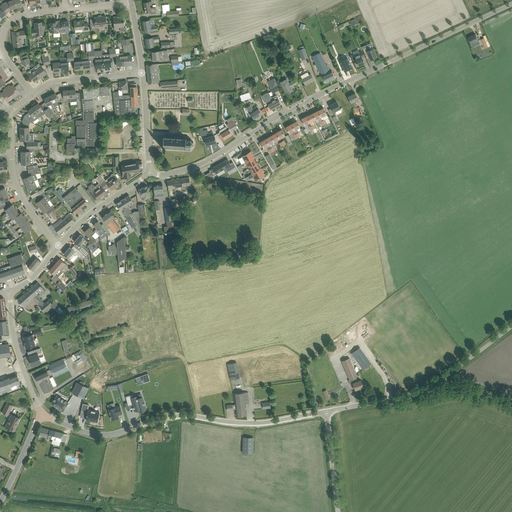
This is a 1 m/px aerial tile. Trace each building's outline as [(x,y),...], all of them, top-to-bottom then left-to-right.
[(14,8),(17,7),(14,0),(11,0),(3,3),(9,11),(14,9),(14,8)] [(146,13),(151,12),(151,14),(156,13),(155,7),(150,8),(150,5),(152,4),(151,1),(144,2),(146,13)] [(3,3),(0,6),(0,15),(2,18),(4,15),(5,15),(9,11),(3,3)] [(107,26),(106,16),(94,17),(95,27),(107,26)] [(113,17),(114,23),(114,25),(114,28),(120,28),(124,27),(123,16),(116,17),(113,17)] [(60,32),(59,20),(54,21),(54,22),(49,23),(50,32),(53,32),(53,33),(60,32)] [(60,32),(66,32),(69,31),(68,21),(64,21),(64,20),(59,20),(60,32)] [(88,30),(88,21),(84,22),(84,20),(74,21),(75,29),(83,28),(83,30),(88,30)] [(142,21),(143,27),(144,32),(152,31),(158,30),(157,26),(151,27),(151,25),(150,20),(142,21)] [(44,34),(43,22),(35,23),(35,29),(32,29),(33,35),(36,35),(44,34)] [(24,30),(12,32),(14,47),(21,46),(21,38),(25,37),(24,30)] [(476,34),(468,37),(471,44),(478,40),(476,34)] [(145,38),(147,48),(154,46),(153,40),(159,39),(159,36),(145,38)] [(96,68),(104,67),(102,55),(102,54),(95,54),(94,46),(91,46),(91,51),(92,58),(95,58),(96,68)] [(117,66),(125,65),(124,56),(123,56),(123,53),(118,53),(118,48),(115,49),(115,48),(115,46),(112,46),(112,49),(113,56),(116,56),(117,66)] [(372,61),(378,58),(374,49),(370,51),(369,47),(364,49),(366,55),(369,54),(372,61)] [(304,48),(298,50),(302,60),(303,59),(308,58),(304,48)] [(110,54),(102,55),(104,67),(111,66),(110,56),(113,56),(112,49),(109,49),(110,54)] [(167,50),(166,50),(162,50),(152,52),(153,59),(163,58),(163,60),(165,60),(165,58),(168,57),(167,50)] [(362,57),(364,56),(362,50),(359,52),(360,53),(354,56),(358,66),(364,63),(362,57)] [(312,56),(321,72),(320,72),(323,77),(321,78),(322,79),(323,78),(325,83),(335,78),(331,70),(329,71),(320,52),(312,56)] [(131,55),(124,56),(125,65),(132,64),(131,55)] [(339,62),(344,72),(352,69),(348,58),(339,62)] [(89,59),(82,60),(82,69),(90,68),(89,59)] [(82,69),(82,60),(74,61),(75,70),(82,69)] [(68,61),(61,62),(61,71),(69,71),(68,61)] [(61,71),(61,62),(53,63),(54,72),(61,71)] [(41,66),(39,63),(33,67),(40,77),(47,73),(41,66)] [(154,64),(146,64),(148,84),(156,83),(155,73),(158,73),(159,73),(159,70),(154,70),(154,64)] [(40,77),(33,67),(33,68),(27,72),(34,82),(40,77)] [(298,77),(294,68),(289,70),(294,79),(298,77)] [(0,82),(8,77),(4,71),(0,73),(0,82)] [(311,74),(309,75),(307,72),(300,76),(302,78),(305,84),(314,79),(311,74)] [(289,83),(287,79),(280,82),(282,86),(287,94),(293,90),(291,87),(296,84),(294,81),(289,83)] [(118,91),(118,92),(122,91),(122,90),(128,89),(127,86),(127,81),(120,82),(121,87),(121,90),(118,90),(119,91),(118,91)] [(123,95),(122,91),(118,92),(119,99),(120,100),(137,98),(137,86),(136,87),(136,83),(130,84),(131,95),(123,95)] [(13,84),(11,86),(10,84),(6,87),(14,97),(20,93),(13,84)] [(98,95),(104,95),(103,84),(97,85),(98,91),(94,92),(95,98),(99,97),(98,95)] [(109,84),(103,84),(104,95),(109,94),(110,96),(113,96),(112,90),(109,90),(109,84)] [(277,85),(270,88),(272,93),(280,90),(277,85)] [(14,97),(6,87),(3,89),(4,91),(1,93),(7,102),(14,97)] [(249,92),(247,93),(240,95),(242,101),(251,97),(249,92)] [(49,96),(55,106),(57,105),(56,101),(59,100),(55,93),(49,96)] [(355,93),(348,96),(351,103),(353,108),(357,106),(355,101),(358,99),(355,93)] [(276,95),(272,97),(271,96),(264,100),(266,104),(267,103),(270,110),(281,104),(277,97),(277,98),(276,95)] [(49,96),(44,98),(45,102),(47,106),(50,104),(52,107),(55,106),(49,96)] [(137,98),(120,100),(114,100),(115,114),(116,114),(116,116),(133,115),(133,113),(132,109),(128,110),(128,103),(132,102),(132,106),(138,106),(137,98)] [(340,108),(337,101),(330,105),(331,108),(328,109),(331,115),(336,113),(335,111),(340,108)] [(33,106),(40,116),(42,114),(40,111),(43,109),(38,103),(33,106)] [(254,119),(262,114),(258,107),(253,110),(250,105),(247,107),(250,112),(254,119)] [(25,115),(23,119),(30,122),(32,122),(38,118),(40,116),(33,106),(28,110),(30,113),(26,116),(25,115)] [(324,124),(324,123),(326,126),(328,125),(326,122),(325,119),(328,118),(326,114),(324,108),(318,111),(324,124)] [(324,124),(318,111),(317,111),(313,113),(312,113),(315,119),(317,123),(320,122),(322,125),(324,124)] [(312,113),(311,114),(308,115),(307,116),(310,122),(312,121),(315,119),(312,113)] [(307,116),(301,119),(304,125),(307,123),(310,122),(307,116)] [(29,125),(30,122),(23,119),(22,122),(24,123),(25,127),(20,127),(20,134),(33,133),(29,133),(29,127),(29,124),(29,125)] [(234,119),(226,124),(230,129),(237,125),(234,119)] [(71,122),(75,133),(83,131),(80,124),(76,125),(75,121),(71,122)] [(291,124),(298,136),(300,135),(297,128),(300,127),(297,121),(291,124)] [(68,136),(75,133),(71,122),(73,126),(69,127),(68,124),(68,123),(64,125),(68,136)] [(289,133),(292,131),(294,135),(296,138),(298,136),(291,124),(286,127),(289,133)] [(68,136),(64,125),(60,126),(61,126),(62,130),(58,131),(61,138),(68,136)] [(226,126),(219,130),(219,132),(217,133),(221,141),(232,134),(228,129),(226,126)] [(281,129),(276,132),(279,138),(285,135),(281,129)] [(204,135),(206,144),(216,142),(214,135),(207,137),(206,130),(199,131),(200,136),(204,135)] [(274,141),(279,138),(276,132),(271,136),(275,142),(274,141)] [(37,142),(34,142),(34,139),(33,139),(33,133),(20,134),(21,140),(30,140),(30,142),(27,142),(27,145),(38,145),(37,142)] [(169,147),(173,147),(173,148),(174,148),(178,149),(179,149),(179,148),(184,148),(184,149),(184,150),(190,151),(190,148),(191,148),(190,146),(192,145),(193,146),(193,145),(192,144),(192,142),(194,142),(193,141),(192,142),(191,140),(191,139),(190,140),(188,140),(188,136),(180,136),(180,137),(179,137),(175,136),(174,136),(174,137),(169,137),(169,136),(168,137),(164,137),(164,135),(163,135),(163,137),(162,136),(162,137),(163,137),(162,146),(161,146),(161,147),(162,147),(162,148),(163,148),(162,148),(163,149),(165,150),(166,149),(166,147),(165,147),(168,147),(168,148),(169,147)] [(276,145),(275,142),(271,136),(265,139),(273,151),(274,154),(277,153),(273,147),(276,145)] [(264,148),(266,146),(268,150),(268,149),(270,153),(273,151),(265,139),(260,142),(264,148)] [(52,151),(64,147),(61,140),(54,143),(55,146),(52,148),(52,147),(51,148),(52,151)] [(64,147),(52,151),(53,152),(57,150),(58,154),(54,155),(55,159),(66,155),(64,147)] [(245,161),(254,156),(251,150),(241,155),(245,161)] [(269,154),(265,156),(273,170),(277,168),(269,154)] [(66,155),(55,159),(56,162),(57,162),(60,161),(62,165),(69,162),(66,155)] [(254,156),(245,161),(248,167),(258,162),(254,156)] [(228,159),(222,162),(227,171),(233,168),(231,165),(231,164),(228,159)] [(137,163),(121,165),(123,178),(131,177),(131,173),(140,171),(140,168),(142,167),(142,164),(142,163),(141,160),(136,161),(137,163)] [(227,171),(222,162),(212,167),(216,173),(225,168),(227,171)] [(248,167),(251,173),(261,168),(258,162),(248,167)] [(39,168),(37,168),(28,170),(29,176),(24,178),(26,184),(34,180),(37,179),(38,179),(36,174),(42,172),(41,167),(39,168)] [(261,168),(251,173),(255,179),(264,174),(261,168)] [(115,176),(113,174),(112,173),(111,175),(111,176),(109,177),(117,188),(119,186),(118,185),(120,183),(115,176)] [(101,174),(100,175),(98,176),(103,183),(106,182),(106,181),(105,180),(101,174)] [(87,181),(83,175),(79,178),(79,181),(80,183),(82,185),(87,181)] [(107,193),(101,185),(103,183),(98,176),(95,178),(99,183),(95,186),(97,189),(104,198),(106,196),(105,195),(107,193)] [(109,177),(105,180),(106,181),(106,182),(111,190),(114,188),(115,189),(117,188),(109,177)] [(189,177),(167,181),(168,186),(168,189),(190,185),(189,177)] [(37,186),(34,180),(26,184),(29,190),(37,186)] [(163,191),(162,184),(153,185),(155,196),(158,196),(157,192),(163,191)] [(97,189),(95,186),(91,190),(93,193),(98,200),(101,198),(102,199),(104,198),(97,189)] [(144,187),(138,189),(141,196),(142,199),(146,198),(145,197),(146,196),(146,195),(150,193),(147,186),(146,186),(145,186),(144,186),(144,187)] [(87,202),(75,188),(63,198),(75,212),(76,211),(77,213),(78,213),(81,210),(79,208),(87,202)] [(40,207),(47,202),(51,199),(47,194),(46,195),(44,192),(43,193),(37,195),(35,197),(38,201),(36,202),(40,207)] [(0,206),(6,204),(4,201),(10,199),(8,195),(9,195),(8,193),(0,196),(0,206)] [(138,225),(140,223),(139,216),(138,205),(138,211),(134,211),(132,213),(128,206),(134,202),(129,195),(122,199),(129,210),(138,225)] [(132,228),(133,228),(136,232),(141,229),(138,225),(129,210),(122,199),(122,200),(121,200),(120,200),(120,201),(116,203),(120,211),(122,209),(126,216),(125,217),(132,228)] [(47,202),(40,207),(44,212),(45,211),(48,214),(55,209),(52,205),(51,206),(47,202)] [(7,212),(2,215),(4,218),(7,216),(16,209),(15,207),(14,207),(12,204),(5,209),(7,212)] [(171,208),(164,209),(167,226),(173,225),(171,208)] [(16,209),(7,216),(9,214),(12,219),(14,218),(19,214),(17,211),(18,211),(16,209)] [(102,216),(107,223),(113,233),(120,228),(113,218),(115,217),(110,210),(102,216)] [(18,223),(25,217),(26,217),(24,215),(21,212),(19,214),(14,218),(18,223)] [(59,234),(65,229),(75,221),(69,214),(65,217),(66,218),(63,220),(62,218),(53,226),(59,234)] [(25,217),(18,223),(21,227),(29,222),(28,220),(27,220),(25,217)] [(96,228),(94,230),(99,236),(105,231),(108,235),(110,233),(103,223),(101,225),(98,221),(93,224),(96,228)] [(29,222),(21,227),(25,232),(32,227),(30,224),(31,224),(29,222)] [(91,246),(92,245),(94,248),(98,245),(96,243),(97,242),(91,235),(94,233),(89,227),(84,231),(90,239),(88,241),(91,246)] [(80,234),(74,241),(79,246),(85,239),(80,234)] [(117,242),(118,263),(126,257),(125,236),(117,242)] [(117,248),(114,244),(111,246),(108,246),(109,252),(112,252),(117,248)] [(81,245),(78,249),(83,254),(84,258),(89,252),(81,245)] [(83,254),(78,249),(74,246),(71,248),(70,247),(64,254),(68,258),(69,258),(71,259),(74,255),(75,256),(77,254),(80,257),(81,256),(84,258),(83,254)] [(0,281),(7,279),(16,276),(25,273),(22,265),(24,264),(23,262),(24,262),(21,254),(8,258),(11,265),(7,266),(8,269),(4,270),(3,268),(0,268),(0,281)] [(28,266),(33,271),(41,261),(35,256),(28,266)] [(60,258),(55,264),(59,269),(65,263),(60,258)] [(57,277),(59,275),(62,271),(59,269),(55,264),(49,271),(57,277)] [(73,266),(71,268),(69,268),(72,273),(71,273),(73,277),(77,274),(73,266)] [(66,288),(60,280),(56,284),(63,291),(66,288)] [(31,288),(36,294),(38,292),(41,295),(46,291),(43,288),(38,282),(31,288)] [(51,308),(46,302),(44,303),(36,294),(31,288),(17,300),(24,307),(31,301),(29,300),(33,297),(41,306),(40,307),(46,313),(51,308)] [(46,302),(51,308),(54,311),(59,306),(53,300),(51,302),(49,299),(46,302)] [(88,301),(67,308),(69,312),(90,305),(88,301)] [(35,346),(32,334),(23,336),(26,348),(35,346)] [(60,341),(64,352),(69,350),(65,339),(60,341)] [(0,357),(11,356),(9,346),(0,347),(0,357)] [(371,363),(359,347),(351,353),(363,369),(371,363)] [(33,350),(34,354),(28,356),(32,366),(41,362),(38,353),(42,352),(40,348),(33,350)] [(53,377),(68,369),(63,358),(48,366),(53,377)] [(349,358),(342,361),(350,379),(352,379),(354,383),(353,383),(355,390),(363,386),(361,380),(358,381),(356,377),(357,376),(349,358)] [(239,378),(236,362),(228,364),(231,380),(239,378)] [(38,383),(39,383),(44,393),(54,388),(53,386),(51,381),(50,380),(49,378),(50,377),(47,371),(35,376),(38,383)] [(148,373),(139,376),(141,381),(143,380),(143,382),(150,380),(148,373)] [(0,381),(0,393),(12,389),(11,387),(16,385),(20,383),(17,375),(0,381)] [(130,388),(142,386),(139,376),(128,379),(130,388)] [(79,379),(74,389),(85,395),(90,385),(79,379)] [(95,396),(95,402),(101,402),(101,387),(93,387),(93,396),(95,396)] [(234,393),(236,403),(236,405),(245,404),(244,392),(234,393)] [(133,397),(132,395),(126,397),(128,405),(132,404),(134,411),(139,409),(139,411),(146,409),(143,397),(137,399),(136,396),(133,397)] [(58,408),(63,411),(68,403),(57,396),(52,404),(56,406),(56,407),(58,408)] [(13,405),(7,403),(2,412),(8,415),(13,405)] [(87,412),(86,419),(97,422),(99,412),(88,409),(89,405),(83,403),(81,411),(87,412)] [(247,415),(245,404),(236,405),(232,405),(232,404),(227,405),(227,411),(233,410),(233,409),(236,409),(237,416),(247,415)] [(118,414),(122,413),(120,406),(108,409),(112,420),(119,417),(118,416),(118,414)] [(20,418),(12,414),(8,421),(10,422),(7,427),(14,431),(16,427),(16,426),(20,418)] [(67,434),(41,427),(39,435),(65,442),(67,434)] [(243,438),(242,453),(253,454),(253,438),(243,438)] [(51,455),(58,456),(59,448),(52,447),(51,455)]
